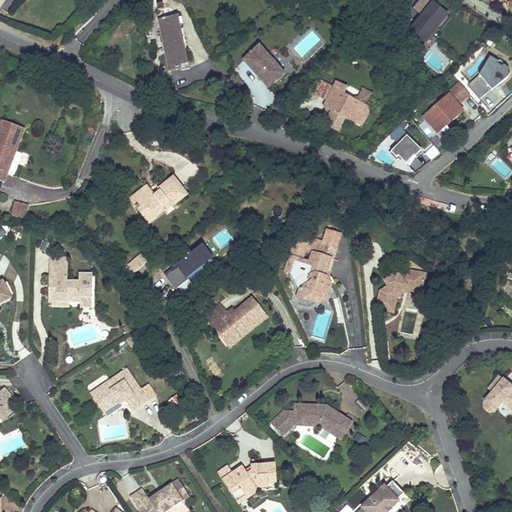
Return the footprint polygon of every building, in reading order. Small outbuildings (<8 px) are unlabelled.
[(8,0),(6,0),(2,10),(10,14),(15,3),(8,0)] [(404,33),(419,46),(435,26),(440,31),(451,18),(428,0),(419,0),(412,8),(420,15),(404,33)] [(177,17),(159,21),(169,70),(180,68),(180,70),(189,68),(188,63),(187,63),(177,17)] [(243,60),(268,88),(285,73),(259,46),(243,60)] [(478,94),(486,88),(490,93),(509,79),(496,61),(469,81),(478,94)] [(315,94),(327,101),(334,88),(322,81),(315,94)] [(327,101),(324,106),(346,117),(347,115),(363,123),(370,108),(364,106),(357,102),(343,95),(347,88),(336,83),(334,88),(327,101)] [(424,117),(436,131),(448,120),(450,122),(463,111),(457,105),(470,95),(460,83),(438,102),(436,99),(431,103),(436,107),(424,117)] [(357,102),(364,106),(370,94),(363,90),(357,102)] [(362,125),(363,123),(347,115),(346,117),(362,125)] [(448,120),(436,131),(438,133),(450,122),(448,120)] [(0,182),(4,184),(26,130),(4,121),(0,131),(0,182)] [(406,135),(390,151),(396,157),(398,155),(406,163),(420,149),(406,135)] [(429,140),(420,149),(424,153),(433,144),(429,140)] [(432,146),(424,153),(431,161),(439,154),(432,146)] [(501,163),(497,167),(506,175),(510,171),(501,163)] [(149,225),(189,195),(172,175),(157,186),(159,189),(153,193),(147,185),(130,197),(149,225)] [(28,207),(14,204),(10,217),(24,221),(28,207)] [(334,287),(331,281),(326,279),(334,259),(314,252),(311,261),(304,258),(309,246),(322,251),(325,241),(300,231),(291,253),(293,254),(291,259),(289,259),(286,268),(298,272),(301,264),(309,267),(305,277),(308,283),(301,286),(297,296),(312,302),(314,297),(314,295),(324,291),(331,294),(334,287)] [(173,294),(211,260),(199,246),(161,280),(173,294)] [(68,258),(49,259),(48,308),(70,309),(70,303),(81,303),(81,309),(93,309),(94,274),(80,274),(80,282),(68,281),(68,258)] [(429,268),(413,264),(404,270),(401,265),(388,274),(391,279),(383,284),(379,301),(390,304),(392,297),(397,298),(399,291),(396,287),(409,279),(425,283),(429,268)] [(0,293),(13,287),(4,269),(0,271),(0,293)] [(399,291),(410,284),(425,287),(425,283),(409,279),(396,287),(399,291)] [(229,347),(266,316),(250,292),(227,312),(220,301),(206,312),(229,347)] [(132,324),(125,329),(128,333),(135,329),(132,324)] [(128,368),(91,393),(104,415),(126,402),(133,412),(157,396),(149,385),(141,389),(128,368)] [(491,389),(484,396),(494,406),(501,398),(511,409),(511,390),(510,388),(510,383),(499,373),(487,385),(491,389)] [(0,394),(0,419),(3,422),(14,412),(9,407),(16,401),(6,389),(0,394)] [(492,408),(494,406),(484,396),(482,399),(482,404),(486,408),(492,408)] [(326,406),(296,404),(295,412),(293,425),(318,427),(333,437),(340,443),(353,422),(344,417),(326,406)] [(275,483),(274,463),(250,464),(250,472),(246,474),(241,466),(232,474),(227,466),(218,473),(230,492),(239,505),(255,494),(268,491),(268,484),(275,483)] [(172,465),(165,469),(176,486),(183,482),(172,465)] [(165,469),(134,487),(145,505),(176,486),(165,469)] [(383,487),(359,508),(362,511),(389,511),(398,505),(396,502),(403,496),(392,484),(385,490),(383,487)] [(92,511),(93,511),(98,506),(104,511),(112,511),(118,506),(112,501),(114,498),(106,492),(97,504),(97,505),(81,493),(70,507),(76,511),(92,511)]
